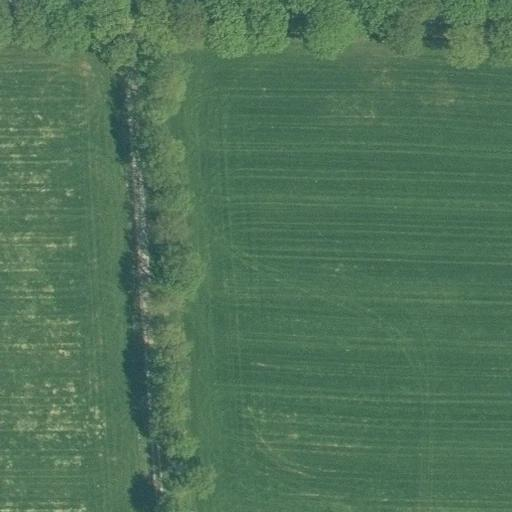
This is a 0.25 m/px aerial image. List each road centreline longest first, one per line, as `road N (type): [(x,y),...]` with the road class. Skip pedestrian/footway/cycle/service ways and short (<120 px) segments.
road 1 (tertiary): [(0,9),(124,5),(511,22)]
road 2 (track): [(158,511),(124,5)]
